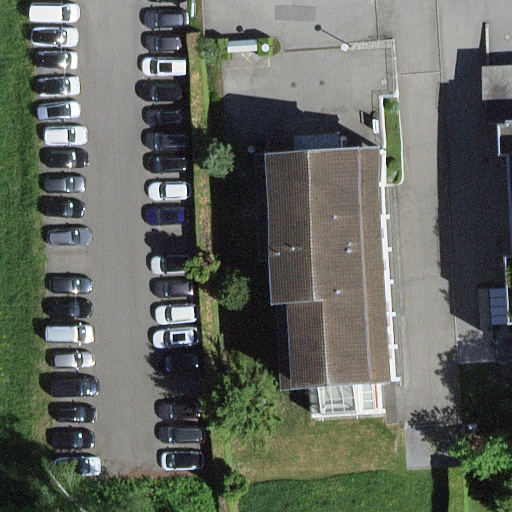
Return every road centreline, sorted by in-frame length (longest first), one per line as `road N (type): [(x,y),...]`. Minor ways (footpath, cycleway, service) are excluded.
road 1 (unknown): [(121,0),(133,447)]
road 2 (unknown): [(471,0),(476,354)]
